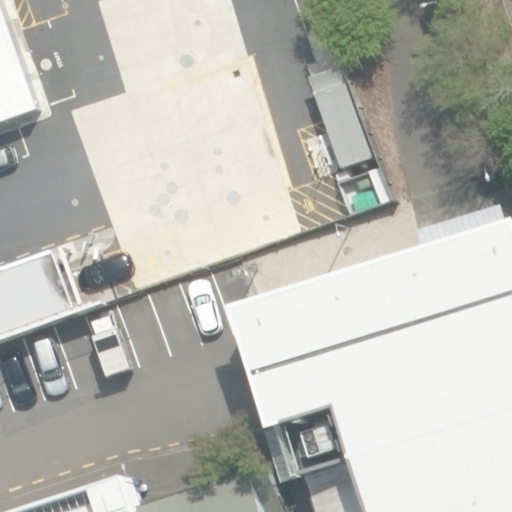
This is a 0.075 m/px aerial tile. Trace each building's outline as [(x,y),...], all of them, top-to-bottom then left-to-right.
[(0,0),(0,125),(41,110),(1,0),(0,0)] [(301,183),(317,227),(351,215),(335,171),(301,183)] [(292,416),(322,511),(511,511),(511,243),(261,319),(292,416)] [(0,273),(0,342),(80,313),(58,253),(0,273)] [(267,511),(255,477),(138,510),(127,480),(27,511),(267,511)]
